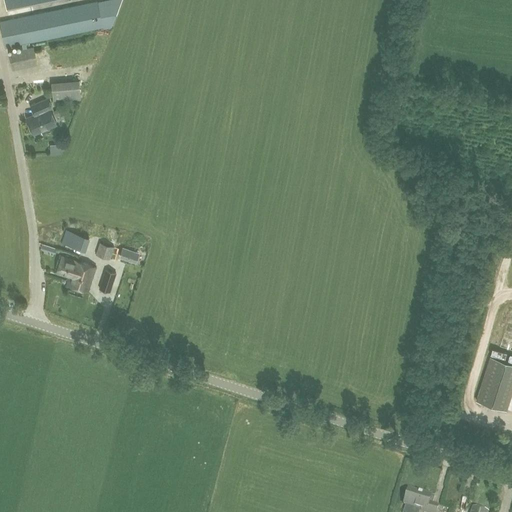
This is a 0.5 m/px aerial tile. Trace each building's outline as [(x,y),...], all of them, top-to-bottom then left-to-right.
[(5,0),(7,10),(55,0),(5,0)] [(0,20),(0,22),(5,46),(103,25),(98,1),(0,20)] [(12,67),(36,61),(33,46),(8,51),(12,67)] [(81,81),(54,82),(54,96),(82,95),(81,81)] [(29,126),(31,127),(32,131),(39,128),(40,130),(56,124),(50,108),(52,107),(48,97),(35,103),(39,112),(26,117),(28,121),(27,123),(29,126)] [(103,228),(101,236),(95,255),(110,259),(115,241),(113,240),(115,229),(113,228),(112,230),(103,228)] [(65,229),(61,242),(61,243),(85,250),(90,237),(65,229)] [(81,263),(80,262),(61,256),(56,272),(69,277),(71,272),(77,274),(81,263)] [(95,267),(80,262),(81,263),(77,274),(71,272),(69,277),(67,284),(88,291),(95,267)] [(110,292),(116,272),(105,269),(98,288),(110,292)] [(511,364),(490,357),(476,402),(506,411),(511,391),(511,364)] [(465,493),(471,501),(478,496),(471,488),(465,493)] [(420,494),(408,490),(403,505),(424,511),(423,511),(436,511),(438,506),(428,503),(431,496),(420,493),(420,494)]
